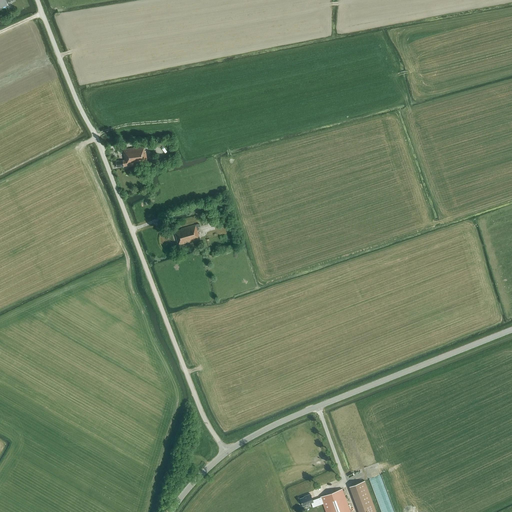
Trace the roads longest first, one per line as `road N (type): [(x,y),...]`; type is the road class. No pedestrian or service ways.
road 1 (tertiary): [(225,453),(37,0)]
road 2 (tertiary): [(225,453),(271,425),(511,330)]
